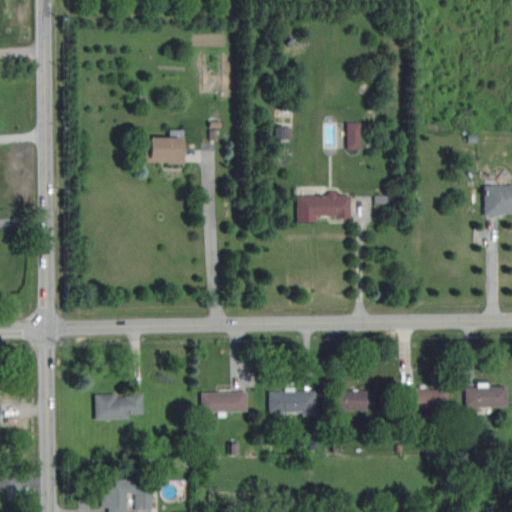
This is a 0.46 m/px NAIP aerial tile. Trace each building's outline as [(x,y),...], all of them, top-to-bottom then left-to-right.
[(357,147),(356,120),(343,120),(343,148),(357,147)] [(182,136),(183,136),(183,161),(167,161),(167,159),(144,159),(144,134),(167,134),(167,126),(182,126),(182,136)] [(501,214),(484,214),(484,184),(511,184),(511,213),(502,213),(501,214)] [(336,189),(336,192),(350,192),(350,213),(314,213),(314,218),(297,218),(297,192),(327,192),(327,189),(330,188),(333,188),(336,189)] [(489,385),(507,385),(507,405),(465,405),(465,385),(477,385),(477,380),(488,380),(489,385)] [(294,389),(315,389),(315,414),(301,414),(301,410),(268,411),(267,390),(284,389),(284,385),(293,385),(294,389)] [(397,417),(397,387),(417,386),(417,388),(447,387),(447,407),(429,407),(430,417),(397,417)] [(334,409),(333,389),(373,388),(373,408),(334,409)] [(225,415),(217,415),(217,410),(200,410),(199,391),(245,390),(245,409),(225,409),(225,415)] [(94,418),(94,393),(115,392),(115,395),(123,395),(123,392),(141,392),(142,412),(127,412),(127,417),(94,418)] [(125,511),(107,511),(107,506),(100,506),(100,492),(106,492),(106,477),(151,479),(150,508),(133,508),(133,492),(125,492),(125,499),(127,499),(127,505),(125,505),(125,511)]
